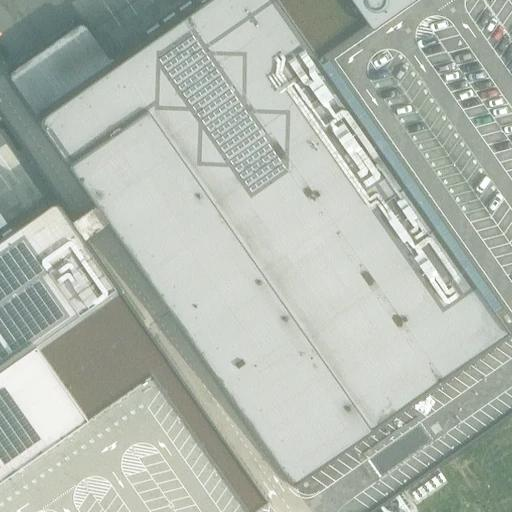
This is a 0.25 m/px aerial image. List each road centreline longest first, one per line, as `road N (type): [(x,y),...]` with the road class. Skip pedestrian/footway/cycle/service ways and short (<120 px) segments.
road 1 (unknown): [(0,86),(294,511)]
road 2 (unknown): [(391,21),(356,51),(356,72),(511,292)]
road 3 (unknown): [(307,511),(511,364)]
road 4 (unknown): [(391,21),(511,194)]
